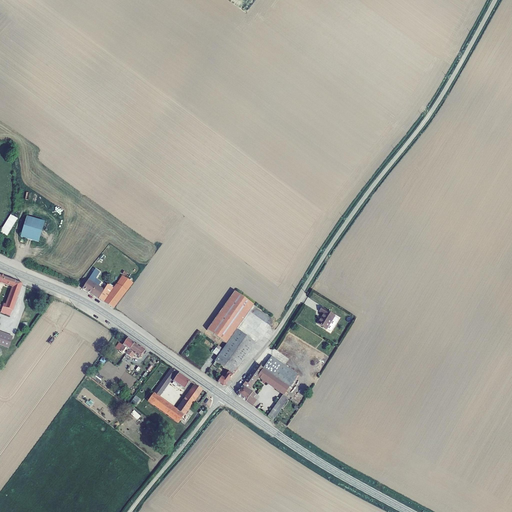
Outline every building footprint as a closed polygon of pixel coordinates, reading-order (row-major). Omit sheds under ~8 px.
[(26,217),(21,237),(39,242),(44,223),(26,217)] [(14,224),(7,221),(2,229),(4,230),(2,233),(7,237),(14,224)] [(92,273),(82,289),(98,299),(104,290),(93,283),(97,276),(92,273)] [(0,283),(8,286),(11,279),(0,275),(0,283)] [(108,285),(104,290),(98,299),(102,301),(113,309),(115,307),(133,283),(122,275),(113,288),(108,285)] [(22,283),(16,281),(13,288),(7,306),(4,305),(1,314),(10,317),(21,287),(22,283)] [(242,362),(256,343),(237,330),(255,306),(235,292),(208,330),(227,344),(224,348),(224,349),(242,362)] [(321,308),(319,312),(323,314),(318,324),(326,329),(335,316),(321,308)] [(329,327),(333,330),(340,317),(336,315),(329,327)] [(13,338),(0,333),(0,346),(9,350),(13,338)] [(135,343),(128,338),(124,343),(115,356),(118,358),(122,353),(126,355),(135,343)] [(126,355),(123,359),(126,361),(129,357),(137,363),(146,350),(135,343),(126,355)] [(224,349),(224,348),(219,345),(213,353),(218,357),(219,356),(224,349)] [(219,356),(237,369),(242,362),(224,349),(219,356)] [(237,369),(219,356),(218,357),(214,362),(227,370),(218,382),(223,386),(225,385),(233,374),(237,369)] [(263,368),(258,364),(237,392),(238,396),(253,406),(256,401),(253,398),(256,395),(249,390),(257,377),(283,395),(284,395),(298,375),(271,357),(263,368)] [(148,402),(179,423),(195,400),(202,390),(195,385),(177,410),(159,397),(171,380),(184,390),(190,381),(171,368),(148,402)] [(144,383),(129,404),(134,407),(148,386),(144,383)] [(267,417),(273,420),(275,417),(288,398),(284,395),(283,395),(267,417)] [(134,410),(128,415),(135,422),(140,417),(134,410)]
